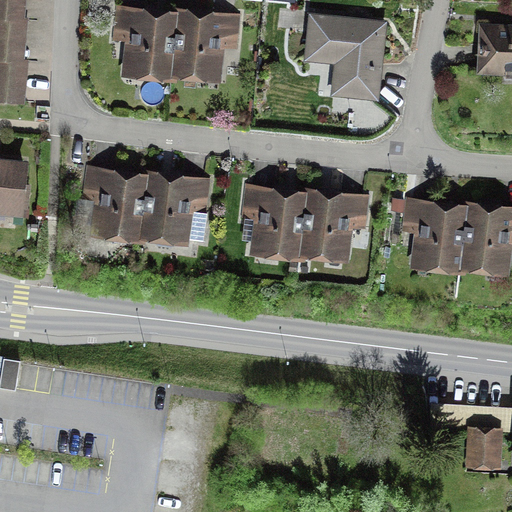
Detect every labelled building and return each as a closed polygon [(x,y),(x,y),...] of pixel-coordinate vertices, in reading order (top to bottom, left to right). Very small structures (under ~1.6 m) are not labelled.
[(22,0),(0,0),(0,17),(21,19),(22,0)] [(172,73),(172,70),(177,18),(145,15),(146,11),(119,8),(116,37),(131,39),(128,69),(172,73)] [(177,15),(177,18),(172,70),(216,74),(219,44),(234,45),(237,16),(210,13),(209,18),(177,15)] [(383,24),(313,16),(308,56),(352,61),(349,93),(375,96),(383,24)] [(21,19),(0,17),(0,58),(21,60),(25,19),(21,19)] [(511,29),(484,28),(482,68),(511,69),(511,29)] [(21,60),(0,58),(0,98),(21,101),(25,60),(21,60)] [(23,164),(0,161),(0,205),(19,208),(23,164)] [(140,235),(140,232),(147,180),(116,176),(117,171),(90,168),(85,197),(100,199),(96,229),(140,235)] [(148,176),(147,180),(140,232),(203,240),(207,213),(202,212),(207,180),(181,177),(180,181),(148,176)] [(300,253),(300,249),(306,198),(275,194),(275,189),(248,186),(245,216),(260,217),(256,248),(300,253)] [(307,194),(306,198),(300,249),(344,254),(347,224),(362,226),(366,197),(339,193),(339,198),(307,194)] [(460,266),(460,262),(466,211),(435,207),(435,203),(409,199),(405,229),(420,231),(416,261),(460,266)] [(467,207),(466,211),(460,262),(504,268),(508,238),(511,238),(511,208),(499,207),(499,211),(467,207)] [(4,358),(0,380),(0,387),(15,390),(20,361),(4,358)] [(50,387),(53,364),(31,362),(28,385),(50,387)] [(507,403),(447,400),(446,422),(466,423),(466,418),(507,420),(507,403)] [(340,420),(261,411),(255,466),(334,474),(340,420)] [(496,432),(473,431),(471,461),(494,463),(496,432)]
